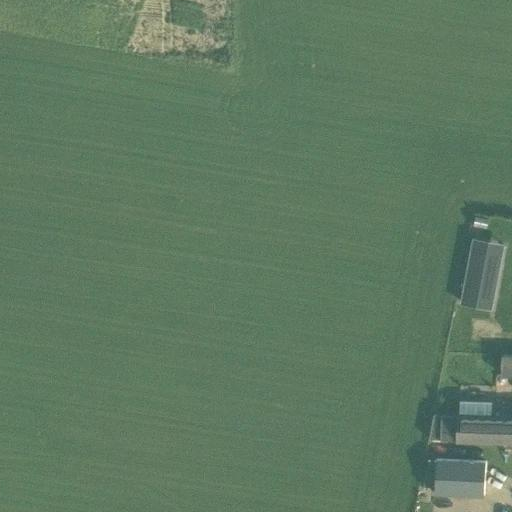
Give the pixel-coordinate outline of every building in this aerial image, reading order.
[(470,250),(459,303),(491,310),(502,256),(470,250)] [(511,355),(502,355),(501,374),(511,374),(511,355)] [(459,384),(459,397),(491,398),(491,385),(459,384)] [(456,440),(491,442),(492,415),(444,414),(434,413),(429,438),(443,438),(456,438),(456,440)] [(511,441),(511,416),(492,415),(491,442),(499,442),(499,441),(511,441)] [(484,496),(486,461),(436,459),(435,493),(484,496)]
